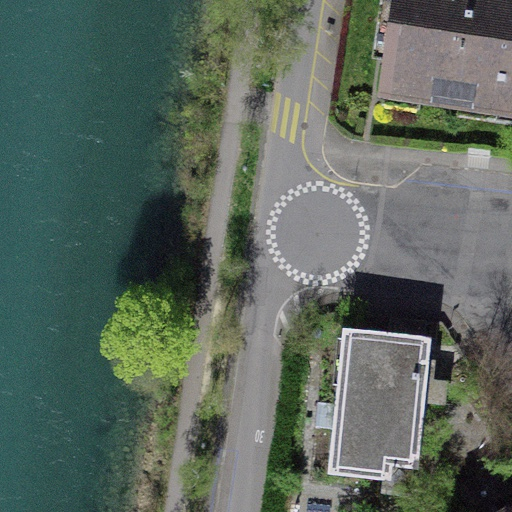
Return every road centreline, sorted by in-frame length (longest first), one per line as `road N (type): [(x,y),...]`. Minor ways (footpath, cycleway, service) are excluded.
road 1 (residential): [(237,511),(281,227)]
road 2 (residential): [(281,227),(313,0)]
road 3 (residential): [(446,244),(281,227)]
road 4 (residential): [(511,345),(446,244)]
